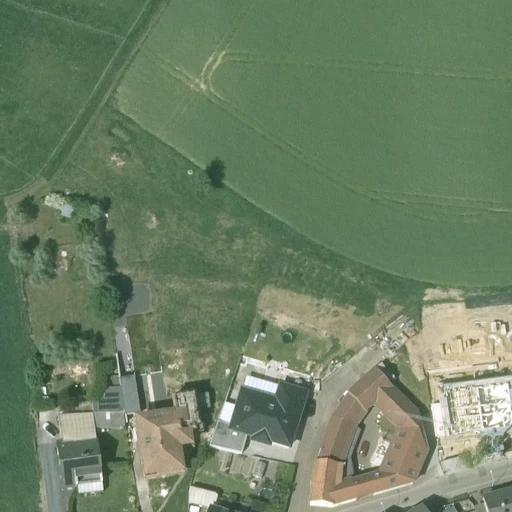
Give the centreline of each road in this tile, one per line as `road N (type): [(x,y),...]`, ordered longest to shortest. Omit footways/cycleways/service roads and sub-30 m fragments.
road 1 (track): [(160,0),(48,185),(0,209)]
road 2 (unknown): [(381,359),(387,506)]
road 3 (residential): [(371,511),(511,468)]
